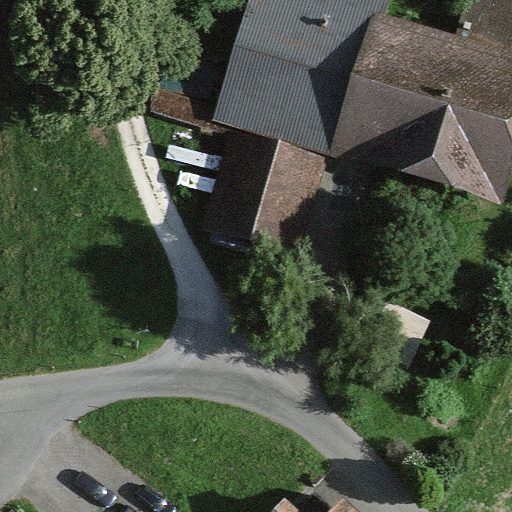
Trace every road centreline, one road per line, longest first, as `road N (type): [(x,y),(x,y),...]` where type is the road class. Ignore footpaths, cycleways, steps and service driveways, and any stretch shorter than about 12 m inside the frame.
road 1 (unclassified): [(0,402),(230,385),(288,402),(401,511)]
road 2 (track): [(104,0),(119,97),(230,350),(230,385)]
